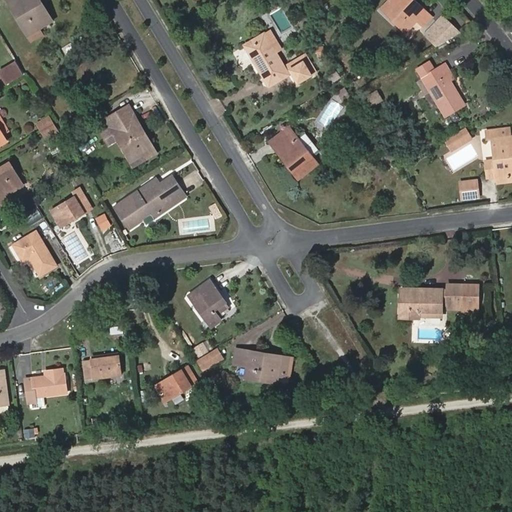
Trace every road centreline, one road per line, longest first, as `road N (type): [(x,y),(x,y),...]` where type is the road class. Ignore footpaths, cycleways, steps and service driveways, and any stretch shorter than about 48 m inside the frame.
road 1 (residential): [(111,0),(250,229),(271,241)]
road 2 (residential): [(271,241),(273,220),(142,0)]
road 3 (residential): [(35,327),(109,269),(271,241)]
road 4 (residential): [(271,241),(511,215)]
road 5 (residential): [(271,241),(269,260),(297,306),(318,295),(292,251)]
